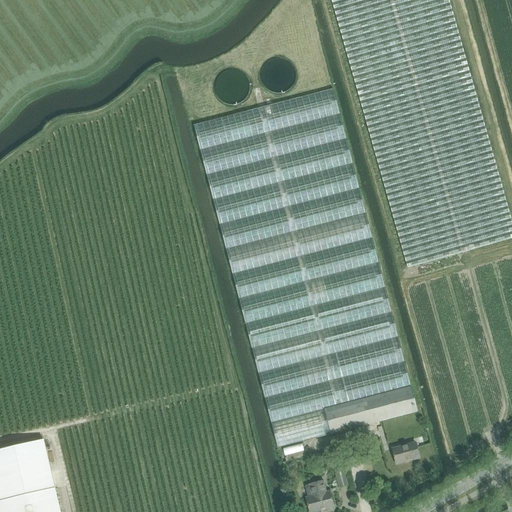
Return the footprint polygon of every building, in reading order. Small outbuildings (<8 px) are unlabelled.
[(511,239),(511,225),(467,65),(448,0),(331,0),(358,96),(407,269),(511,239)] [(289,76),(289,73),(289,70),(288,68),(287,65),(285,63),(283,61),(280,59),(278,59),(275,58),(272,58),(269,59),(265,61),(262,64),(261,67),(260,70),(259,72),(260,75),(260,78),(262,80),(263,83),(266,85),(268,86),(271,87),(274,88),(276,87),(279,87),(282,85),(284,84),(286,81),(288,79),(289,76)] [(242,87),(243,84),(242,81),(242,79),(241,77),(239,74),(236,72),(234,71),(232,70),(229,69),(227,69),(223,70),(220,72),(218,73),(216,75),(215,78),(213,81),(213,84),(213,87),(214,89),(215,92),(217,94),(220,96),(222,98),(225,99),(227,99),(230,99),(233,98),(236,96),(238,95),(240,93),(241,90),(242,87)] [(330,435),(324,409),(410,387),(333,89),(193,125),(277,448),(330,435)] [(324,409),(330,435),(417,412),(410,387),(324,409)] [(60,511),(43,440),(0,450),(0,511),(60,511)] [(396,465),(419,459),(415,443),(392,449),(396,465)] [(340,488),(347,486),(342,464),(334,466),(340,488)] [(306,498),(309,511),(317,511),(333,508),(329,492),(326,493),(323,482),(305,486),(308,498),(306,498)]
